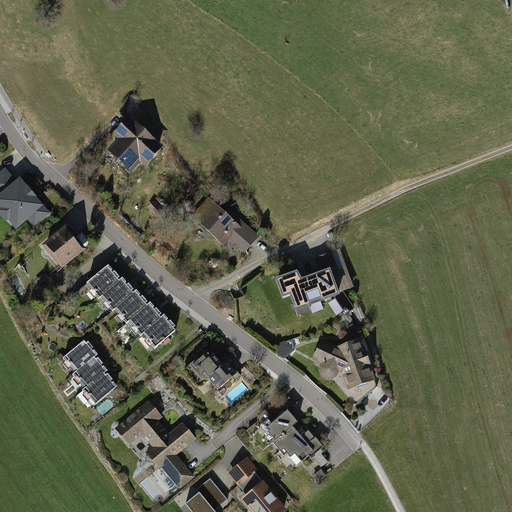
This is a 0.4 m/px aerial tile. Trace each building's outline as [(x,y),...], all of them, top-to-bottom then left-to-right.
[(167,149),(132,118),(115,138),(119,142),(108,154),(134,176),(142,166),(148,171),(167,149)] [(71,149),(84,138),(72,125),(60,135),(71,149)] [(2,176),(0,178),(0,203),(23,228),(36,217),(42,223),(51,215),(20,182),(13,188),(2,176)] [(192,220),(223,246),(231,236),(250,252),(261,239),(229,212),(226,215),(208,200),(192,220)] [(68,228),(43,250),(64,273),(88,252),(68,228)] [(320,274),(288,287),(300,319),(314,314),(312,309),(336,301),(345,313),(356,307),(346,293),(355,289),(341,251),(314,260),(320,274)] [(89,286),(101,300),(103,298),(120,284),(109,270),(89,286)] [(103,298),(115,312),(118,310),(135,296),(123,282),(120,284),(103,298)] [(118,310),(130,324),(131,323),(149,308),(137,294),(135,296),(118,310)] [(131,323),(143,337),(146,335),(163,321),(151,307),(149,308),(131,323)] [(146,335),(157,349),(177,333),(165,319),(163,321),(146,335)] [(274,354),(287,363),(295,352),(294,341),(280,346),(274,354)] [(351,392),(379,382),(364,341),(341,350),(323,342),(314,361),(323,365),(321,370),(323,377),(327,381),(333,381),(340,378),(342,374),(344,375),(351,392)] [(65,360),(77,375),(95,360),(97,358),(93,353),(96,351),(90,345),(88,346),(86,344),(65,360)] [(219,376),(228,386),(235,380),(238,383),(243,379),(225,359),(221,363),(215,356),(211,360),(208,357),(200,363),(203,367),(198,371),(202,376),(206,373),(213,381),(219,376)] [(75,376),(87,391),(106,375),(107,374),(103,368),(104,367),(100,361),(98,362),(95,360),(77,375),(75,376)] [(85,392),(97,406),(118,389),(113,383),(115,382),(110,376),(108,377),(106,375),(87,391),(85,392)] [(175,497),(196,479),(178,458),(198,440),(185,424),(171,436),(160,423),(164,419),(149,403),(117,430),(132,448),(144,437),(154,449),(147,455),(160,471),(164,468),(172,478),(164,484),(175,497)] [(307,415),(299,405),(267,430),(277,443),(293,430),(300,425),(298,423),(307,415)] [(256,427),(248,433),(252,437),(259,431),(256,427)] [(293,430),(277,443),(291,459),(297,455),(302,461),(309,457),(312,460),(323,449),(310,435),(303,439),(293,430)] [(288,511),(289,511),(267,485),(269,483),(249,459),(230,475),(245,494),(240,498),(251,511),(288,511)] [(327,477),(323,472),(316,477),(321,482),(327,477)] [(188,505),(193,511),(215,511),(228,501),(211,481),(198,491),(201,495),(188,505)]
